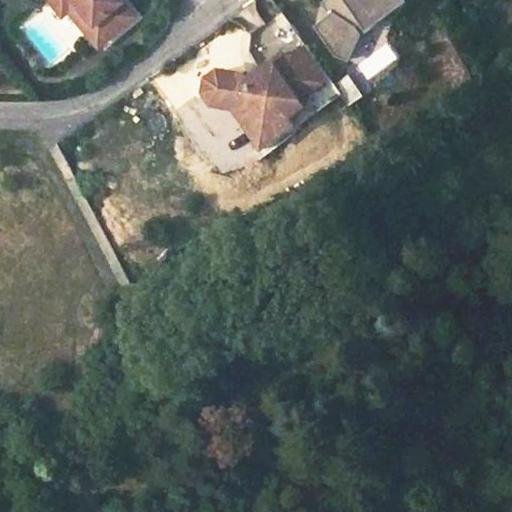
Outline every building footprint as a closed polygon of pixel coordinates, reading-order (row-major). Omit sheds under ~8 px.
[(73,0),(52,0),(61,11),(67,5),(73,0)] [(73,0),(67,5),(87,28),(94,22),(106,36),(135,12),(124,0),(73,0)] [(402,0),(322,0),(331,12),(316,23),(335,50),(347,56),(358,32),(353,25),(368,14),(373,21),(402,0)] [(368,14),(353,25),(358,32),(373,21),(368,14)] [(328,75),(305,43),(288,56),(252,82),(243,71),(215,66),(204,74),(202,88),(211,100),(233,104),(262,144),(293,121),(288,114),(283,107),(298,96),(328,75)] [(280,44),(243,71),(252,82),(288,56),(280,44)] [(298,96),(283,107),(288,114),(303,103),(298,96)]
